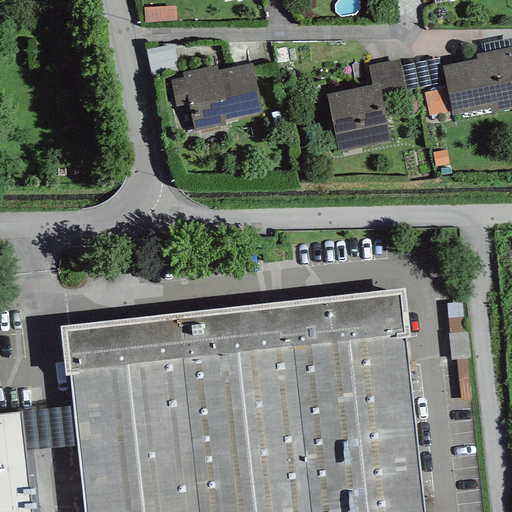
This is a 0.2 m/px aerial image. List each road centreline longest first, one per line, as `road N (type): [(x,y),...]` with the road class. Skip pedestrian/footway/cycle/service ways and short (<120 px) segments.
road 1 (residential): [(112,0),(142,154),(138,190),(110,218),(0,225)]
road 2 (unknown): [(27,224),(59,511)]
